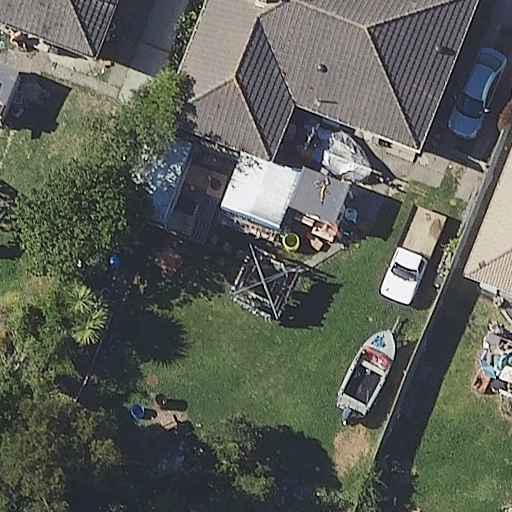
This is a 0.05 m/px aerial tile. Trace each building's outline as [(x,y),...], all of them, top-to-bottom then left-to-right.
[(0,0),(0,24),(79,57),(103,0),(0,0)] [(195,0),(151,124),(289,173),(272,222),(329,242),(350,184),(321,174),(338,126),(410,151),(463,0),(195,0)] [(33,67),(0,53),(0,130),(7,133),(33,67)] [(511,297),(511,135),(455,273),(511,297)] [(511,339),(488,395),(511,405),(511,339)]
